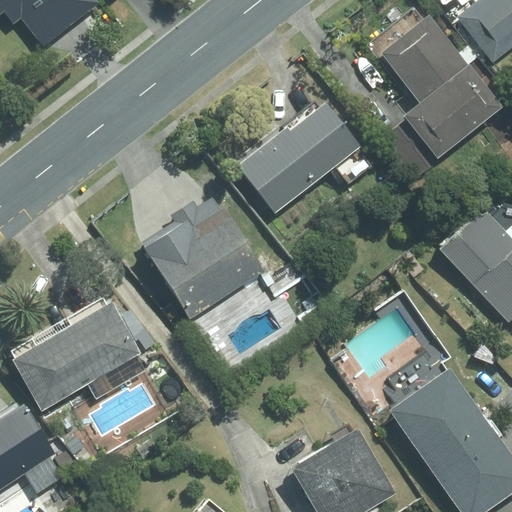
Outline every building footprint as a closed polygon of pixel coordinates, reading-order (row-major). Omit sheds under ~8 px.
[(94,3),(91,0),(0,0),(0,12),(1,11),(11,24),(19,19),(39,44),(94,3)] [(511,0),(469,0),(453,13),(489,60),(511,41),(511,0)] [(378,134),(411,176),(441,152),(437,148),(493,105),(421,14),(374,50),(412,99),(394,113),(398,118),(378,134)] [(228,163),(267,211),(350,146),(311,98),(228,163)] [(133,246),(180,317),(255,269),(208,197),(133,246)] [(475,207),(434,247),(511,326),(511,241),(510,243),(475,207)] [(98,299),(5,355),(36,408),(130,352),(98,299)] [(473,511),(511,484),(511,466),(438,366),(379,408),(455,511),(473,511)] [(13,402),(0,410),(0,484),(47,454),(13,402)] [(345,426),(281,465),(310,511),(354,511),(386,492),(345,426)]
